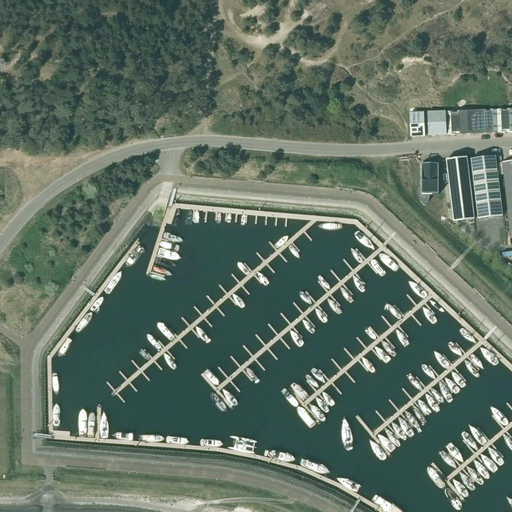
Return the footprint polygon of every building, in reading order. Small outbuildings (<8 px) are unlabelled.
[(480,134),(489,133),(488,110),(479,111),(480,134)] [(489,133),(497,133),(496,110),(488,110),(489,133)] [(497,133),(506,133),(505,110),(496,110),(497,133)] [(464,134),(472,134),(471,111),(463,112),(464,134)] [(472,134),(480,134),(479,111),(471,111),(472,134)] [(428,136),(446,135),(445,112),(427,113),(428,136)] [(446,135),(455,135),(454,112),(445,112),(446,135)] [(455,135),(464,134),(463,112),(454,112),(455,135)] [(410,137),(425,136),(424,113),(409,114),(410,137)] [(478,220),(478,219),(502,217),(495,157),(471,160),(478,220)] [(467,158),(446,160),(454,223),(474,220),(467,158)] [(510,235),(511,234),(511,161),(503,163),(510,235)] [(439,164),(422,165),(422,196),(439,195),(439,164)]
